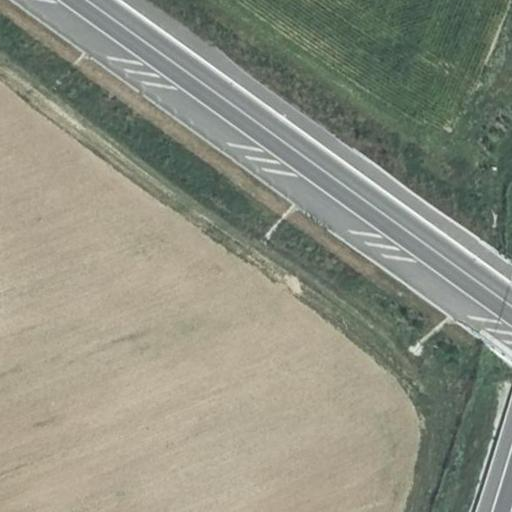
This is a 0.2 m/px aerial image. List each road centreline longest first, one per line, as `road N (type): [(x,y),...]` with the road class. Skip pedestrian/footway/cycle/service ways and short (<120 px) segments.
road 1 (track): [(408,511),(443,405),(370,326),(0,65)]
road 2 (secondary): [(88,0),(511,306)]
